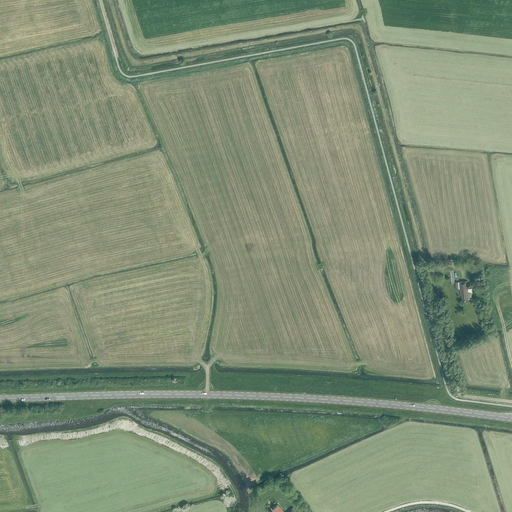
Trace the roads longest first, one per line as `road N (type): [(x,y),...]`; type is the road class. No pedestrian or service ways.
road 1 (track): [(457,383),(359,29),(137,63),(109,0)]
road 2 (primary): [(0,399),(247,395),(511,418)]
